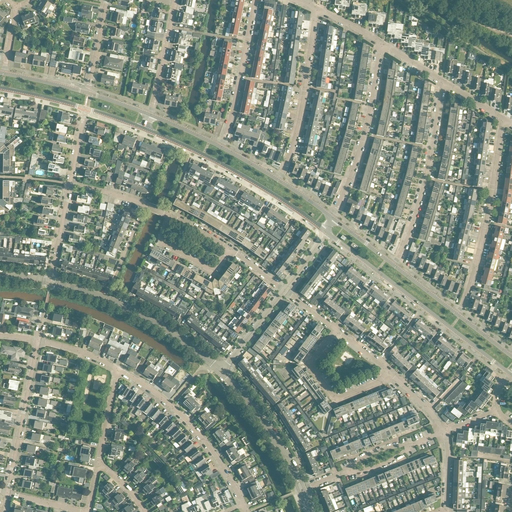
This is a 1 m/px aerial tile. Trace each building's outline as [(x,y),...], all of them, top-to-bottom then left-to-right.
[(41,3),(40,4),(49,9),(52,11),(53,8),(52,8),(55,3),(50,0),(49,0),(48,2),(46,1),(44,0),(42,0),(41,3)] [(188,7),(187,10),(194,12),(194,8),(191,8),(192,2),(182,0),(181,6),(188,7)] [(264,0),(264,5),(265,6),(264,9),(273,11),(275,11),(277,1),(272,0),(264,0)] [(342,0),(341,10),(345,10),(345,7),(349,7),(350,0),(342,0)] [(353,3),(352,14),(355,15),(355,18),(358,19),(360,4),(353,3)] [(52,11),(49,9),(40,4),(39,6),(37,9),(42,12),(40,15),(46,18),(49,14),(50,15),(52,11)] [(360,4),(358,19),(362,19),(362,16),(366,17),(367,8),(367,6),(366,5),(360,4)] [(92,7),(84,5),(81,17),(92,19),(93,13),(91,12),(92,7)] [(153,8),(152,12),(155,13),(154,18),(157,19),(158,19),(164,20),(165,14),(162,14),(163,10),(159,10),(153,8)] [(115,14),(113,22),(117,23),(118,24),(118,23),(122,24),(124,17),(127,17),(128,18),(131,18),(133,16),(134,14),(134,12),(129,11),(127,11),(127,12),(119,10),(118,13),(116,13),(116,14),(115,14)] [(194,12),(187,10),(187,14),(180,12),(178,18),(189,20),(190,14),(193,15),(194,12)] [(291,18),(290,18),(303,20),(303,15),(301,14),(302,13),(295,12),(292,11),(291,18)] [(377,12),(368,11),(368,16),(369,16),(368,24),(372,24),(372,27),(375,28),(377,12)] [(383,26),(384,18),(386,18),(386,13),(377,12),(375,28),(379,28),(379,25),(383,26)] [(29,15),(27,15),(30,24),(34,23),(34,26),(40,24),(37,17),(35,18),(33,13),(29,14),(29,15)] [(27,25),(30,24),(27,15),(25,16),(25,15),(21,17),(23,22),(21,23),(22,27),(23,30),(28,28),(27,25)] [(150,17),(149,21),(150,21),(149,26),(152,27),(162,29),(164,23),(158,22),(156,22),(157,19),(154,18),(151,17),(150,17)] [(188,25),(189,20),(178,18),(177,23),(184,25),(184,28),(193,30),(194,27),(193,26),(191,26),(188,25)] [(231,18),(230,23),(231,24),(244,26),(244,24),(240,23),(241,20),(232,18),(231,18)] [(89,29),(89,25),(76,22),(75,27),(76,27),(75,31),(80,32),(80,34),(82,34),(82,33),(89,34),(90,29),(89,29)] [(331,27),(332,26),(327,23),(327,29),(325,28),(324,34),(335,35),(335,30),(333,29),(334,28),(331,27)] [(391,38),(394,39),(396,25),(396,24),(388,23),(388,26),(389,27),(387,34),(391,35),(391,38)] [(396,25),(394,39),(398,39),(397,42),(401,43),(402,34),(403,31),(404,25),(400,24),(400,25),(396,25)] [(121,30),(127,32),(128,28),(120,27),(120,30),(116,29),(112,28),(111,31),(112,31),(111,36),(116,37),(119,38),(121,30)] [(148,32),(147,35),(153,36),(154,33),(161,34),(162,29),(152,27),(151,32),(148,32)] [(236,39),(237,36),(242,37),(242,35),(238,34),(239,31),(230,29),(229,34),(230,34),(229,37),(236,39)] [(175,33),(174,38),(184,40),(185,37),(188,35),(192,36),(192,33),(183,31),(183,34),(181,34),(175,33)] [(402,34),(401,43),(405,43),(404,47),(408,47),(409,35),(402,34)] [(145,44),(149,45),(159,47),(160,41),(153,40),(153,36),(147,35),(147,38),(146,38),(145,40),(145,42),(145,44)] [(409,35),(408,47),(411,48),(411,51),(414,51),(416,43),(416,39),(417,36),(416,36),(414,35),(412,36),(409,35)] [(73,45),(84,47),(85,40),(74,37),(73,45)] [(174,38),(173,44),(179,45),(180,45),(180,49),(187,50),(187,47),(186,46),(187,41),(184,40),(174,38)] [(236,47),(237,45),(237,42),(225,39),(224,39),(223,48),(231,49),(232,46),(236,47)] [(109,43),(108,50),(121,53),(124,43),(116,41),(115,44),(112,44),(109,43)] [(423,44),(421,56),(425,56),(424,60),(428,60),(429,47),(430,47),(431,44),(423,42),(423,44)] [(416,43),(414,51),(418,52),(417,55),(421,56),(423,44),(416,43)] [(369,53),(370,47),(367,47),(367,45),(365,44),(364,44),(363,44),(363,45),(363,46),(360,46),(360,51),(369,53)] [(144,53),(150,54),(151,51),(158,52),(159,47),(149,45),(148,50),(144,49),(144,53)] [(429,47),(428,60),(431,61),(431,64),(434,64),(437,48),(430,47),(429,47)] [(82,54),(82,50),(72,48),(72,52),(70,52),(69,59),(83,62),(85,54),(82,54)] [(437,48),(434,64),(438,65),(438,61),(442,62),(443,54),(444,54),(445,49),(437,48)] [(172,51),(171,56),(181,58),(184,59),(185,53),(186,54),(187,50),(180,49),(179,52),(172,51)] [(28,55),(22,54),(21,63),(27,64),(28,58),(31,59),(32,52),(29,52),(28,55)] [(35,53),(32,52),(31,59),(34,59),(33,65),(39,66),(41,57),(35,56),(35,53)] [(146,57),(145,62),(155,64),(156,59),(149,57),(150,54),(144,53),(143,56),(146,57)] [(46,58),(41,57),(39,66),(45,68),(46,61),(49,62),(50,56),(47,55),(46,58)] [(106,60),(104,66),(118,69),(119,64),(122,64),(123,61),(124,61),(125,57),(118,55),(118,60),(109,58),(106,57),(106,60)] [(181,58),(171,56),(170,62),(177,63),(176,66),(182,68),(183,64),(180,63),(181,58)] [(452,60),(451,62),(447,62),(446,73),(448,74),(448,73),(452,74),(455,75),(457,67),(458,61),(452,60)] [(389,64),(389,69),(398,71),(399,66),(398,65),(397,65),(397,64),(396,63),(393,61),(393,65),(389,64)] [(140,67),(139,70),(146,72),(147,68),(154,70),(155,64),(145,62),(144,68),(140,67)] [(63,64),(61,73),(70,75),(71,73),(73,74),(81,75),(82,67),(74,66),(72,66),(72,65),(63,64)] [(461,80),(464,80),(466,73),(466,70),(467,66),(461,65),(460,68),(457,67),(455,75),(455,78),(455,79),(457,79),(461,79),(461,80)] [(168,68),(167,74),(177,76),(178,70),(182,71),(182,68),(176,66),(175,70),(168,68)] [(470,85),(473,86),(475,78),(476,72),(466,70),(466,73),(464,80),(464,84),(466,85),(466,84),(470,85)] [(106,84),(107,86),(110,85),(114,85),(115,78),(119,78),(119,74),(112,73),(112,74),(110,73),(108,74),(108,76),(104,75),(102,83),(106,84)] [(177,76),(167,74),(166,79),(173,81),(173,84),(179,85),(179,82),(176,81),(177,76)] [(484,84),(484,81),(484,80),(475,78),(473,86),(473,89),(473,90),(475,90),(479,90),(479,91),(482,91),(484,84)] [(211,84),(212,84),(228,87),(229,85),(225,85),(225,81),(217,80),(213,79),(211,84)] [(132,93),(138,94),(140,85),(134,84),(134,80),(131,80),(130,86),(133,87),(132,93)] [(258,83),(255,83),(245,81),(245,83),(246,83),(245,86),(254,88),(257,89),(258,83)] [(482,91),(482,95),(483,95),(482,96),(484,96),(484,95),(488,96),(491,97),(493,89),(494,82),(493,82),(488,82),(484,81),(484,84),(482,91)] [(425,82),(425,83),(424,84),(422,84),(421,89),(431,90),(431,85),(428,85),(428,83),(426,82),(425,82)] [(145,86),(140,85),(138,94),(143,95),(145,89),(148,90),(149,83),(146,83),(145,86)] [(211,89),(210,95),(226,98),(227,96),(222,95),(223,92),(211,89)] [(502,91),(493,89),(491,97),(491,100),(492,101),(491,101),(493,101),(497,101),(497,102),(501,103),(502,91)] [(165,105),(171,106),(173,97),(167,96),(167,93),(164,92),(163,98),(166,99),(165,105)] [(173,97),(171,106),(177,108),(178,101),(181,102),(182,96),(179,95),(178,98),(173,97)] [(281,102),(292,105),(292,104),(292,103),(290,102),(291,99),(282,97),(280,96),(279,102),(281,102)] [(451,102),(450,108),(460,109),(461,104),(458,103),(459,102),(458,102),(455,100),(455,103),(451,102)] [(254,105),(251,104),(241,102),(241,104),(242,104),(241,108),(253,110),(254,110),(255,105),(254,105)] [(10,104),(7,104),(4,117),(11,118),(13,108),(9,108),(10,104)] [(19,110),(15,109),(13,118),(15,119),(16,121),(19,121),(20,120),(21,120),(23,107),(20,106),(19,110)] [(321,108),(310,106),(310,108),(312,108),(311,112),(320,114),(322,114),(323,109),(321,108)] [(26,107),(23,107),(21,120),(28,121),(30,112),(26,111),(26,107)] [(241,111),(239,111),(239,113),(240,113),(249,115),(248,115),(252,116),(253,110),(241,108),(241,111)] [(383,108),(382,109),(381,114),(391,116),(392,111),(392,110),(383,108)] [(33,112),(30,112),(28,121),(35,122),(37,110),(37,109),(34,109),(33,112)] [(204,123),(210,124),(212,115),(206,113),(206,110),(203,110),(202,116),(205,116),(204,123)] [(68,117),(68,114),(69,114),(62,112),(62,115),(61,115),(60,122),(71,124),(72,119),(68,118),(68,117)] [(212,115),(210,124),(216,125),(217,119),(220,119),(221,113),(218,113),(217,116),(212,115)] [(479,127),(482,128),(492,129),(492,126),(491,126),(491,123),(488,123),(489,121),(487,121),(487,120),(487,121),(486,121),(486,120),(483,120),(482,120),(481,120),(480,121),(480,122),(479,127)] [(355,126),(345,124),(344,129),(344,130),(353,132),(353,131),(355,126)] [(63,126),(57,125),(55,132),(66,134),(67,128),(63,127),(63,126)] [(238,141),(241,142),(246,126),(242,125),(241,129),(238,128),(238,126),(235,125),(233,132),(236,133),(235,136),(238,136),(239,137),(238,141)] [(250,140),(250,139),(253,132),(249,131),(250,127),(246,126),(241,142),(244,143),(246,139),(247,139),(250,140)] [(94,132),(98,133),(98,134),(104,136),(106,129),(95,127),(94,132)] [(256,134),(253,132),(250,139),(250,140),(253,141),(254,142),(253,146),(256,147),(257,146),(260,135),(261,133),(262,131),(258,130),(257,130),(256,134)] [(344,130),(344,131),(342,136),(351,138),(353,133),(353,132),(344,130)] [(0,148),(1,148),(2,147),(4,149),(10,144),(8,142),(7,140),(5,140),(6,134),(0,133),(0,148)] [(57,136),(53,135),(52,141),(67,144),(68,139),(64,138),(64,137),(57,135),(57,136)] [(260,135),(257,146),(260,147),(263,148),(262,149),(260,153),(266,155),(267,153),(267,152),(270,145),(271,143),(262,140),(264,136),(262,135),(260,135)] [(126,150),(128,146),(131,138),(126,136),(124,138),(120,137),(119,143),(118,149),(121,151),(123,150),(124,149),(126,150)] [(90,137),(89,143),(93,143),(93,145),(92,145),(99,146),(101,139),(90,137)] [(131,138),(128,146),(133,148),(132,150),(135,152),(137,146),(138,144),(135,143),(136,140),(131,138)] [(3,156),(14,157),(14,149),(21,143),(18,139),(11,145),(10,144),(4,149),(6,151),(5,153),(3,154),(3,156)] [(141,147),(139,146),(136,152),(139,153),(140,151),(145,153),(149,145),(143,143),(141,147)] [(151,146),(149,145),(145,153),(151,155),(155,144),(152,143),(151,146)] [(155,160),(156,158),(159,149),(157,148),(158,145),(155,144),(151,155),(149,158),(155,160)] [(59,146),(52,145),(51,151),(62,154),(63,148),(59,147),(59,146)] [(268,159),(273,161),(277,151),(272,149),(273,146),(270,145),(267,152),(270,153),(268,159)] [(277,151),(273,161),(279,163),(281,155),(284,156),(285,153),(283,152),(283,150),(278,148),(277,151)] [(91,149),(90,154),(94,155),(94,156),(93,156),(93,157),(100,158),(100,156),(104,157),(105,152),(101,151),(91,149)] [(155,160),(154,162),(158,163),(160,163),(160,162),(163,163),(165,157),(163,156),(165,152),(159,149),(156,158),(155,160)] [(442,158),(452,160),(453,153),(444,152),(442,158)] [(32,154),(28,175),(31,175),(32,171),(34,158),(37,159),(38,155),(32,154)] [(53,157),(49,156),(48,161),(63,164),(64,159),(60,158),(60,157),(60,156),(53,155),(53,157)] [(86,159),(84,165),(89,165),(88,167),(95,168),(96,161),(86,159)] [(291,173),(297,175),(301,165),(301,163),(293,159),(291,166),(293,167),(291,173)] [(118,160),(115,171),(119,172),(118,175),(119,175),(118,178),(116,183),(121,185),(124,177),(125,173),(120,171),(123,162),(118,160)] [(55,166),(49,164),(47,171),(58,174),(59,168),(55,167),(55,166)] [(367,164),(366,170),(375,172),(377,173),(379,168),(376,167),(367,164)] [(193,177),(194,175),(198,167),(193,165),(191,169),(188,168),(188,169),(185,173),(193,177)] [(299,178),(304,180),(308,170),(307,171),(305,170),(305,169),(305,168),(305,167),(304,166),(301,165),(297,175),(298,172),(301,173),(299,178)] [(194,175),(199,178),(205,167),(204,167),(203,166),(201,169),(198,167),(194,175)] [(209,172),(206,171),(207,169),(206,168),(205,167),(199,178),(198,180),(203,182),(204,180),(209,172)] [(406,167),(404,173),(414,175),(414,174),(415,169),(406,167)] [(308,170),(304,180),(306,177),(308,178),(306,184),(312,186),(316,175),(315,175),(315,176),(310,174),(311,171),(308,170)] [(95,180),(97,173),(86,171),(85,176),(89,177),(89,178),(89,179),(95,180)] [(208,185),(211,186),(214,181),(211,180),(214,175),(209,172),(204,180),(209,183),(208,185)] [(404,174),(403,179),(412,181),(413,176),(414,175),(404,173),(404,174)] [(126,187),(131,189),(136,177),(130,175),(129,178),(126,187)] [(314,189),(319,191),(323,180),(322,181),(317,180),(319,176),(316,175),(312,186),(313,182),(316,183),(314,189)] [(136,177),(131,189),(137,190),(139,182),(141,178),(136,177)] [(217,182),(214,181),(211,186),(214,188),(215,186),(220,189),(224,181),(219,178),(217,182)] [(144,184),(142,192),(147,194),(148,191),(151,192),(153,186),(150,185),(151,183),(147,182),(148,180),(146,179),(144,184)] [(218,191),(223,194),(231,181),(230,180),(228,180),(227,182),(224,181),(220,189),(218,191)] [(323,180),(319,191),(321,187),(323,188),(321,194),(327,196),(330,187),(325,185),(326,181),(323,180)] [(223,194),(228,197),(234,186),(232,185),(233,182),(232,182),(232,181),(231,181),(223,194)] [(330,187),(327,196),(332,198),(333,194),(335,194),(335,195),(336,193),(337,193),(341,183),(337,182),(335,188),(330,187)] [(40,185),(38,193),(52,196),(52,194),(56,195),(57,190),(55,189),(55,186),(47,185),(44,185),(43,185),(40,185)] [(234,186),(228,197),(233,200),(234,199),(236,201),(239,195),(237,193),(239,189),(234,186)] [(243,206),(245,203),(249,195),(244,192),(242,197),(239,195),(236,201),(239,202),(238,204),(243,206)] [(87,193),(86,196),(82,195),(82,196),(82,197),(78,196),(77,202),(90,204),(92,194),(87,193)] [(245,203),(250,206),(254,198),(249,195),(245,203)] [(38,203),(47,205),(47,204),(51,205),(52,199),(37,196),(36,201),(39,202),(38,203)] [(174,205),(179,208),(183,200),(178,197),(174,205)] [(14,198),(2,198),(2,200),(6,203),(4,205),(9,210),(12,207),(13,203),(22,203),(23,199),(22,198),(20,198),(14,198)] [(250,206),(254,209),(259,201),(254,198),(250,206)] [(348,199),(346,206),(350,208),(348,214),(353,216),(354,212),(357,205),(358,203),(348,199)] [(188,202),(183,200),(179,208),(183,211),(188,202)] [(254,209),(253,212),(258,215),(258,214),(261,216),(264,210),(262,209),(264,204),(259,201),(254,209)] [(183,211),(188,213),(192,205),(188,202),(183,211)] [(9,210),(4,205),(2,208),(0,206),(0,214),(6,214),(9,210)] [(197,207),(192,205),(188,213),(193,216),(197,207)] [(357,205),(354,212),(357,214),(357,215),(355,219),(360,221),(361,221),(361,219),(362,218),(364,211),(365,209),(360,207),(357,205)] [(83,208),(79,207),(78,212),(88,214),(90,207),(83,206),(83,208)] [(200,209),(197,207),(193,216),(198,218),(202,210),(203,208),(202,207),(201,207),(200,209)] [(48,216),(48,215),(48,214),(52,215),(53,210),(43,208),(42,211),(39,211),(39,214),(48,216)] [(124,208),(121,216),(130,220),(132,215),(130,213),(131,211),(124,208)] [(266,211),(262,216),(267,220),(269,217),(271,219),(275,212),(271,209),(268,213),(266,211)] [(207,213),(202,210),(198,218),(202,220),(207,213)] [(473,217),(474,212),(465,210),(464,215),(464,216),(464,217),(472,219),(473,217)] [(364,211),(362,218),(365,219),(364,220),(362,225),(368,227),(369,225),(369,224),(371,218),(366,216),(367,212),(364,211)] [(207,223),(212,226),(216,218),(218,215),(214,212),(212,215),(207,223)] [(274,224),(275,222),(280,215),(275,212),(271,219),(269,221),(274,224)] [(202,220),(207,223),(212,215),(207,213),(202,220)] [(86,224),(88,217),(84,216),(84,217),(78,215),(78,216),(78,217),(74,216),(73,222),(84,224),(86,224)] [(117,220),(128,225),(130,220),(121,216),(119,215),(117,220)] [(275,222),(274,224),(278,227),(284,218),(280,215),(275,222)] [(48,219),(38,217),(37,222),(34,221),(33,225),(40,226),(41,225),(43,225),(43,224),(47,224),(48,219)] [(371,218),(369,224),(372,225),(371,226),(370,231),(375,233),(376,231),(376,229),(379,223),(378,223),(376,222),(376,219),(372,217),(371,217),(371,218)] [(464,218),(462,223),(471,226),(471,224),(473,224),(474,221),(472,220),(472,219),(464,217),(464,218)] [(221,221),(216,218),(212,226),(216,229),(221,221)] [(289,222),(284,218),(280,225),(278,227),(285,232),(289,227),(286,225),(289,222)] [(114,225),(118,226),(126,230),(128,225),(117,220),(114,225)] [(226,224),(221,221),(216,229),(221,232),(226,224)] [(379,223),(376,229),(379,231),(379,232),(377,236),(382,238),(383,238),(383,236),(384,235),(386,229),(383,228),(385,225),(379,222),(378,223),(379,223)] [(223,233),(228,236),(232,228),(228,225),(223,233)] [(84,234),(86,227),(79,226),(79,228),(75,227),(74,232),(84,234)] [(126,230),(118,226),(116,231),(124,235),(126,230)] [(38,234),(44,236),(44,235),(44,234),(48,235),(49,230),(39,228),(38,234)] [(237,231),(232,228),(228,236),(232,239),(237,231)] [(301,233),(308,237),(311,233),(305,228),(301,233)] [(386,229),(384,235),(387,236),(386,237),(384,242),(390,244),(393,235),(394,231),(389,229),(386,228),(386,229)] [(116,231),(114,236),(122,240),(124,235),(116,231)] [(237,231),(232,239),(237,241),(242,234),(237,231)] [(243,231),(242,234),(237,241),(241,244),(246,237),(248,234),(243,231)] [(393,235),(390,244),(395,246),(399,235),(398,233),(395,232),(394,235),(393,235)] [(301,233),(298,237),(306,243),(304,242),(308,237),(301,233)] [(74,235),(74,236),(74,237),(70,236),(69,241),(79,244),(81,237),(74,235)] [(122,240),(114,236),(111,235),(109,240),(120,245),(122,240)] [(241,244),(246,247),(251,240),(246,237),(241,244)] [(303,247),(306,243),(298,237),(300,238),(296,242),(303,247)] [(106,245),(110,246),(118,250),(120,245),(109,240),(106,245)] [(246,247),(250,251),(255,243),(251,240),(246,247)] [(291,245),(293,247),(299,251),(303,247),(296,242),(294,240),(291,245)] [(408,254),(407,257),(409,258),(409,257),(412,258),(412,259),(410,262),(416,264),(417,261),(419,255),(414,253),(413,253),(414,252),(415,247),(414,247),(416,243),(413,242),(409,251),(408,254)] [(260,246),(255,243),(250,251),(255,254),(260,246)] [(453,249),(464,252),(466,247),(457,244),(454,244),(453,249)] [(116,255),(118,250),(110,246),(106,255),(107,255),(109,256),(115,258),(116,255)] [(264,249),(260,246),(255,254),(259,257),(264,249)] [(293,247),(290,251),(296,256),(299,251),(293,247)] [(264,249),(259,257),(263,260),(269,253),(264,249)] [(342,260),(338,257),(340,255),(332,249),(329,253),(337,259),(340,262),(342,260)] [(451,254),(454,255),(463,257),(464,252),(453,249),(451,254)] [(150,256),(153,258),(152,260),(150,258),(148,262),(155,266),(161,255),(156,252),(153,251),(150,256)] [(293,260),(296,256),(290,251),(286,255),(293,260)] [(329,253),(325,258),(333,264),(337,259),(329,253)] [(419,255),(417,261),(420,262),(418,268),(423,270),(424,268),(424,267),(424,266),(427,260),(427,259),(427,257),(422,256),(423,255),(419,254),(419,255)] [(166,257),(161,255),(155,266),(160,268),(161,266),(166,257)] [(286,255),(283,259),(289,264),(293,260),(286,255)] [(45,265),(45,262),(48,263),(49,257),(46,257),(40,256),(39,265),(39,267),(41,267),(42,265),(45,265)] [(171,260),(166,257),(161,266),(166,268),(171,260)] [(488,260),(487,263),(499,266),(500,261),(497,260),(487,257),(486,260),(488,260)] [(71,262),(69,262),(67,270),(72,272),(74,263),(76,259),(72,258),(71,262)] [(286,268),(289,264),(283,259),(281,258),(277,262),(278,262),(286,268)] [(330,268),(333,264),(325,258),(322,262),(330,268)] [(60,260),(59,265),(62,266),(61,269),(64,270),(64,272),(66,272),(67,270),(69,262),(64,260),(64,261),(60,260)] [(166,268),(171,271),(176,261),(174,260),(173,261),(171,260),(166,268)] [(427,260),(424,266),(424,267),(427,268),(427,269),(425,273),(430,275),(431,273),(432,272),(431,272),(434,265),(435,264),(430,262),(430,261),(427,260)] [(181,264),(176,261),(171,271),(170,273),(175,276),(176,273),(181,264)] [(278,262),(274,266),(283,273),(286,268),(278,262)] [(322,262),(319,266),(327,272),(329,274),(332,270),(330,268),(322,262)] [(233,263),(230,268),(237,273),(241,269),(236,265),(233,263)] [(485,266),(484,268),(497,271),(499,266),(487,263),(486,266),(485,266)] [(186,267),(181,264),(176,273),(181,275),(182,276),(187,267),(186,267)] [(434,265),(431,272),(432,272),(434,273),(434,274),(432,279),(438,281),(438,279),(439,278),(441,272),(436,270),(437,267),(437,266),(434,265)] [(271,271),(276,275),(279,277),(283,273),(274,266),(271,271)] [(329,274),(327,272),(319,266),(315,271),(323,277),(326,278),(329,274)] [(192,270),(187,267),(182,276),(183,276),(188,279),(192,270)] [(346,269),(340,277),(341,278),(341,279),(341,281),(342,281),(344,281),(347,277),(349,278),(355,271),(356,270),(351,267),(348,271),(346,269)] [(230,268),(226,272),(234,278),(237,273),(230,268)] [(103,281),(102,283),(105,284),(105,282),(108,283),(109,280),(112,281),(114,275),(115,272),(106,269),(105,273),(103,281)] [(192,283),(197,273),(192,270),(188,279),(192,281),(192,283)] [(315,271),(312,275),(320,281),(323,277),(315,271)] [(355,271),(349,278),(354,282),(359,274),(355,271)] [(441,272),(439,278),(442,279),(441,280),(440,285),(445,287),(446,285),(446,284),(446,283),(448,277),(443,275),(445,272),(444,272),(441,271),(441,272)] [(231,282),(234,278),(226,272),(223,276),(231,282)] [(200,275),(197,273),(192,283),(190,286),(195,288),(201,277),(199,276),(200,275)] [(359,274),(354,282),(358,285),(364,277),(359,274)] [(312,275),(309,279),(317,285),(320,281),(312,275)] [(227,286),(231,282),(223,276),(220,280),(228,287),(227,286)] [(448,277),(446,283),(446,284),(449,285),(449,286),(447,290),(452,292),(456,283),(457,280),(449,276),(448,277)] [(200,291),(201,288),(206,280),(201,277),(195,288),(200,291)] [(358,285),(356,288),(361,289),(359,293),(361,295),(368,286),(369,285),(367,283),(369,280),(364,277),(358,285)] [(140,280),(137,278),(135,282),(136,283),(133,288),(132,291),(131,292),(136,294),(139,296),(138,298),(140,299),(141,297),(145,289),(141,287),(141,286),(141,283),(141,282),(140,281),(140,280)] [(490,286),(491,281),(481,278),(481,281),(482,281),(481,284),(485,285),(484,289),(498,292),(499,290),(491,288),(491,287),(490,286)] [(313,289),(317,285),(309,279),(306,283),(313,289)] [(201,288),(206,290),(206,291),(211,282),(206,280),(201,288)] [(221,296),(228,287),(220,280),(219,282),(219,285),(219,287),(216,287),(218,294),(219,299),(221,299),(221,298),(222,298),(222,297),(221,296)] [(271,291),(269,289),(271,287),(263,281),(259,288),(268,295),(271,291)] [(206,290),(205,291),(206,291),(213,295),(218,295),(218,294),(216,287),(213,288),(213,286),(212,283),(211,282),(206,291),(206,290)] [(306,283),(302,288),(310,294),(313,289),(306,283)] [(456,283),(452,292),(458,294),(460,288),(463,289),(464,286),(461,285),(456,283)] [(368,286),(361,295),(363,296),(368,293),(371,295),(377,288),(378,287),(373,284),(371,286),(369,285),(368,286)] [(147,286),(145,289),(141,297),(146,300),(152,289),(147,286)] [(259,288),(256,292),(265,299),(268,295),(259,288)] [(307,298),(310,294),(302,288),(299,292),(307,298)] [(371,295),(375,299),(381,291),(377,288),(371,295)] [(157,291),(152,289),(146,300),(150,302),(155,295),(157,291)] [(375,299),(380,302),(386,294),(381,291),(375,299)] [(252,296),(255,298),(261,304),(265,299),(256,292),(255,292),(252,296)] [(386,294),(380,302),(383,305),(382,307),(385,309),(389,303),(391,302),(388,300),(391,297),(386,294)] [(155,295),(150,302),(155,305),(160,297),(155,295)] [(161,295),(160,297),(155,305),(160,308),(166,297),(161,295)] [(321,306),(325,310),(332,301),(329,299),(329,297),(326,295),(322,300),(324,302),(321,306)] [(473,305),(471,309),(477,311),(478,308),(480,301),(481,298),(471,295),(468,303),(473,305)] [(166,297),(160,308),(165,310),(169,303),(170,300),(166,297)] [(251,302),(258,308),(261,304),(255,298),(251,302)] [(170,300),(169,303),(165,310),(169,313),(174,305),(175,303),(170,300)] [(326,309),(330,312),(336,305),(332,301),(325,310),(326,309)] [(389,303),(385,309),(388,311),(389,310),(393,312),(399,305),(400,304),(399,304),(395,301),(393,303),(391,302),(389,303)] [(485,314),(487,307),(488,304),(483,302),(480,301),(478,308),(481,309),(479,315),(484,317),(485,314)] [(251,302),(248,307),(255,312),(258,308),(251,302)] [(287,307),(287,308),(292,312),(294,313),(298,309),(297,308),(291,303),(287,307)] [(244,304),(240,308),(243,310),(251,316),(255,312),(248,307),(244,304)] [(487,307),(485,314),(488,315),(486,320),(491,322),(492,319),(495,312),(496,310),(498,304),(495,304),(494,308),(491,307),(491,308),(487,307)] [(174,305),(169,313),(174,316),(178,308),(174,305)] [(180,305),(178,308),(174,316),(173,317),(175,319),(176,317),(179,318),(180,316),(183,317),(188,310),(185,308),(180,305)] [(284,308),(282,310),(289,316),(292,312),(287,308),(287,307),(284,305),(282,307),(284,308)] [(334,316),(340,308),(336,305),(330,312),(334,315),(334,316)] [(399,305),(393,312),(397,316),(403,308),(399,305)] [(16,307),(15,307),(15,308),(14,313),(8,312),(1,310),(0,313),(17,317),(17,314),(32,317),(33,310),(24,308),(24,307),(22,307),(18,307),(17,307),(16,307)] [(342,315),(344,317),(348,311),(345,309),(344,311),(340,308),(334,316),(338,320),(342,315)] [(397,316),(402,319),(407,311),(403,308),(397,316)] [(240,314),(241,315),(248,321),(251,316),(243,310),(240,314)] [(282,310),(279,314),(286,320),(289,316),(282,310)] [(346,319),(343,323),(347,326),(347,327),(348,326),(353,318),(350,316),(352,312),(349,310),(348,311),(344,317),(346,319)] [(407,311),(402,319),(405,322),(404,324),(407,326),(411,320),(413,319),(410,317),(412,314),(408,310),(407,311)] [(500,325),(502,318),(503,315),(498,314),(499,311),(496,310),(495,312),(492,319),(495,320),(493,326),(499,328),(500,325)] [(189,311),(185,318),(187,320),(184,324),(186,326),(188,324),(190,326),(196,319),(197,317),(189,311)] [(54,316),(53,321),(62,323),(65,324),(71,325),(72,321),(66,319),(66,320),(63,319),(63,316),(57,314),(54,314),(54,316)] [(282,324),(286,320),(279,314),(275,319),(282,324)] [(238,320),(245,325),(248,321),(241,315),(238,320)] [(353,318),(348,326),(352,329),(358,322),(360,319),(355,316),(353,318)] [(232,321),(242,329),(245,325),(238,320),(235,317),(232,321)] [(29,329),(30,325),(30,324),(28,323),(29,321),(25,320),(16,318),(15,324),(16,324),(16,323),(18,324),(18,327),(24,329),(23,330),(28,331),(27,331),(28,329),(29,329)] [(500,325),(503,326),(501,332),(506,334),(507,331),(509,324),(504,323),(505,319),(502,318),(500,325)] [(200,322),(196,319),(190,326),(192,328),(191,329),(193,331),(200,322)] [(279,328),(282,324),(275,319),(272,323),(279,328)] [(411,326),(408,329),(411,332),(412,330),(416,333),(417,331),(423,323),(423,324),(424,323),(419,319),(416,324),(414,322),(411,326)] [(238,334),(242,329),(232,321),(228,326),(238,334)] [(198,333),(204,325),(200,322),(193,331),(195,333),(196,331),(198,333)] [(356,333),(362,325),(358,322),(352,329),(356,332),(356,333)] [(364,323),(362,325),(356,333),(360,336),(363,332),(366,334),(370,328),(373,325),(369,322),(367,325),(364,323)] [(276,333),(279,328),(272,323),(269,327),(276,333)] [(316,323),(313,328),(315,329),(320,333),(323,329),(317,323),(316,323)] [(423,323),(417,331),(422,334),(427,327),(423,324),(423,323)] [(208,328),(204,325),(198,333),(201,334),(199,336),(201,338),(208,328)] [(272,337),(276,333),(269,327),(265,332),(272,337)] [(427,327),(422,334),(426,338),(432,329),(432,330),(427,327)] [(72,336),(73,331),(66,330),(66,332),(62,332),(63,329),(54,328),(53,335),(55,335),(62,337),(62,333),(66,334),(72,336)] [(213,332),(208,328),(201,338),(203,339),(205,338),(207,339),(213,332)] [(365,340),(369,343),(375,335),(372,333),(373,331),(370,328),(366,334),(368,336),(365,340)] [(315,329),(312,333),(319,339),(321,336),(322,337),(324,335),(320,333),(315,329)] [(432,329),(426,338),(429,340),(429,342),(427,344),(430,346),(431,344),(436,339),(433,337),(437,333),(432,329)] [(94,348),(98,340),(93,338),(95,334),(91,332),(91,333),(88,338),(91,340),(89,346),(94,348)] [(217,335),(213,332),(207,339),(209,341),(208,343),(210,344),(217,335)] [(272,337),(265,332),(262,336),(269,341),(272,337)] [(312,333),(308,337),(315,343),(319,339),(312,333)] [(98,340),(94,348),(100,351),(102,346),(102,345),(105,346),(108,340),(104,338),(105,336),(100,334),(99,336),(98,340)] [(221,338),(217,335),(210,344),(212,346),(213,344),(215,346),(221,338)] [(370,343),(374,346),(380,338),(375,335),(369,343),(370,343)] [(262,336),(259,340),(266,345),(269,341),(262,336)] [(381,336),(380,338),(374,346),(378,349),(384,342),(386,340),(381,336)] [(436,339),(431,344),(434,346),(436,345),(439,348),(445,340),(446,340),(441,336),(438,341),(436,339)] [(308,337),(305,342),(312,347),(315,343),(308,337)] [(226,342),(221,338),(215,346),(218,348),(216,349),(218,351),(226,342)] [(259,340),(256,344),(263,350),(265,352),(269,347),(266,345),(259,340)] [(445,340),(439,348),(443,351),(449,344),(445,340)] [(107,347),(110,348),(108,352),(107,354),(113,357),(115,352),(119,344),(114,342),(114,343),(110,341),(107,347)] [(227,349),(229,351),(232,347),(226,342),(218,351),(220,352),(221,352),(222,351),(223,352),(224,353),(225,352),(227,349)] [(312,347),(305,342),(302,346),(309,351),(312,347)] [(384,342),(378,349),(377,350),(381,352),(382,353),(383,352),(385,349),(388,351),(392,345),(389,343),(387,344),(384,342)] [(121,353),(124,355),(125,352),(127,349),(123,347),(123,346),(119,344),(115,352),(113,357),(118,359),(120,355),(121,353)] [(256,344),(252,348),(257,352),(260,354),(261,352),(263,350),(256,344)] [(443,352),(442,354),(446,357),(446,356),(448,355),(454,347),(453,347),(449,344),(443,351),(443,352)] [(20,349),(14,347),(13,348),(2,346),(1,352),(12,355),(11,360),(18,361),(19,357),(23,358),(25,352),(25,351),(20,350),(20,349)] [(302,346),(299,350),(306,356),(308,352),(309,351),(302,346)] [(448,361),(443,368),(444,368),(446,370),(453,361),(457,356),(459,354),(457,352),(458,350),(454,346),(453,347),(454,347),(448,355),(451,357),(450,359),(450,361),(448,361)] [(393,355),(389,359),(393,363),(394,362),(400,355),(397,352),(398,350),(394,347),(390,352),(393,355)] [(258,354),(255,352),(250,348),(248,351),(249,352),(255,357),(256,356),(258,354)] [(128,358),(126,363),(131,366),(136,358),(138,354),(130,349),(130,350),(126,356),(129,357),(128,358)] [(306,356),(299,350),(297,352),(295,354),(302,360),(306,356)] [(46,356),(48,357),(47,362),(51,362),(50,365),(53,366),(53,363),(56,363),(57,361),(60,362),(59,364),(67,366),(68,361),(60,360),(57,359),(58,356),(52,355),(53,354),(47,352),(47,356),(46,356)] [(453,361),(456,363),(457,362),(461,365),(467,357),(463,353),(460,357),(457,356),(453,361)] [(302,360),(295,354),(292,359),(299,364),(302,360)] [(400,355),(394,362),(398,366),(404,359),(400,355)] [(238,368),(240,370),(248,363),(243,356),(240,360),(241,362),(238,365),(240,367),(238,368)] [(140,361),(136,358),(131,366),(136,369),(139,363),(142,365),(146,359),(142,357),(140,361)] [(466,372),(470,367),(471,366),(468,364),(472,360),(467,357),(461,365),(464,368),(464,369),(466,372)] [(404,359),(398,366),(401,369),(408,362),(404,359)] [(18,374),(19,373),(20,372),(21,372),(21,371),(21,370),(20,369),(19,369),(20,367),(12,366),(13,362),(7,361),(6,365),(5,365),(3,371),(18,374)] [(147,368),(143,374),(148,377),(153,369),(156,366),(151,364),(151,363),(148,361),(144,366),(147,368)] [(178,372),(181,368),(173,362),(170,365),(178,372)] [(401,369),(401,370),(405,374),(409,370),(411,372),(415,367),(413,364),(411,365),(408,362),(401,369)] [(248,363),(240,370),(241,372),(243,371),(245,373),(252,367),(248,363)] [(44,364),(43,371),(52,373),(52,370),(56,371),(62,372),(63,368),(53,366),(50,365),(44,364)] [(153,369),(148,377),(153,380),(157,375),(160,377),(163,371),(160,369),(161,368),(157,365),(156,366),(153,369)] [(245,376),(247,378),(255,371),(258,369),(255,365),(252,367),(245,373),(247,375),(245,376)] [(413,374),(409,378),(413,382),(414,381),(422,372),(426,367),(425,366),(424,365),(419,370),(418,369),(417,369),(415,367),(411,372),(413,374)] [(292,371),(295,376),(303,370),(299,366),(292,371)] [(486,372),(483,376),(491,382),(494,378),(491,375),(493,372),(487,367),(485,370),(486,372)] [(255,371),(247,378),(248,380),(250,379),(252,381),(259,375),(261,373),(258,369),(255,371)] [(295,376),(293,377),(296,382),(298,380),(300,379),(308,372),(307,370),(304,372),(303,370),(295,376)] [(308,372),(300,379),(303,383),(304,384),(311,379),(311,378),(308,375),(310,374),(308,372)] [(422,372),(414,381),(418,385),(424,378),(426,376),(425,376),(425,375),(423,373),(422,373),(422,372)] [(164,380),(160,386),(165,389),(171,382),(174,378),(170,375),(169,376),(166,373),(162,378),(164,380)] [(10,380),(11,376),(3,375),(2,379),(6,380),(6,382),(9,383),(8,389),(14,390),(17,391),(17,390),(19,382),(10,380)] [(60,379),(42,375),(40,383),(49,385),(50,382),(59,383),(60,379)] [(252,385),(254,387),(262,379),(259,375),(252,381),(254,383),(252,385)] [(483,376),(480,380),(485,384),(490,388),(493,384),(491,382),(483,376)] [(311,379),(304,384),(308,389),(315,384),(312,381),(314,380),(312,377),(311,378),(311,379)] [(424,378),(418,385),(421,388),(428,381),(424,378)] [(262,379),(254,387),(255,388),(257,387),(259,389),(266,383),(262,379)] [(428,381),(421,388),(425,392),(432,385),(428,381)] [(171,382),(165,389),(170,393),(174,388),(176,390),(180,385),(177,382),(175,385),(171,382)] [(315,384),(308,389),(312,394),(319,389),(318,389),(316,386),(318,385),(316,382),(315,384)] [(259,393),(261,395),(269,387),(266,383),(259,389),(261,392),(259,393)] [(120,390),(118,393),(120,394),(124,397),(122,400),(122,401),(125,404),(128,399),(133,392),(130,390),(131,389),(125,386),(125,387),(121,384),(118,389),(120,390)] [(481,388),(484,390),(489,394),(493,390),(490,388),(485,384),(481,388)] [(432,385),(425,392),(429,396),(436,389),(432,385)] [(40,392),(40,394),(42,395),(43,395),(43,398),(48,399),(49,393),(53,393),(52,394),(59,395),(60,391),(41,387),(40,392)] [(269,387),(261,395),(262,397),(264,395),(266,397),(273,392),(269,387)] [(384,389),(381,391),(384,399),(385,402),(390,400),(390,399),(389,397),(387,391),(385,387),(383,388),(384,389)] [(319,389),(312,394),(316,400),(323,394),(320,391),(322,390),(320,388),(318,389),(319,389)] [(387,391),(389,397),(390,399),(395,397),(392,389),(387,391)] [(429,396),(433,400),(437,396),(439,398),(443,393),(441,391),(439,392),(436,389),(429,396)] [(484,390),(480,394),(488,401),(492,396),(489,394),(484,390)] [(141,397),(138,395),(139,395),(133,391),(133,392),(128,399),(133,403),(130,407),(133,409),(135,406),(141,397)] [(187,408),(195,400),(197,398),(196,398),(195,397),(194,397),(193,397),(192,397),(189,394),(186,391),(182,396),(184,398),(187,400),(182,405),(185,407),(186,406),(188,408),(187,408)] [(381,391),(376,393),(379,401),(384,399),(381,391)] [(0,399),(3,400),(2,404),(14,406),(13,406),(15,399),(7,397),(8,393),(2,392),(0,399)] [(266,401),(268,403),(276,396),(273,392),(266,397),(268,400),(266,401)] [(376,393),(371,394),(375,403),(379,401),(376,393)] [(323,394),(316,400),(320,405),(328,399),(327,397),(325,398),(323,394)] [(371,394),(367,396),(370,405),(375,403),(371,394)] [(480,394),(477,399),(485,405),(488,401),(480,394)] [(148,403),(146,401),(146,400),(141,396),(141,397),(135,406),(139,409),(135,414),(138,417),(142,411),(142,412),(142,411),(149,403),(148,403)] [(276,396),(268,403),(269,405),(271,403),(273,406),(279,401),(280,400),(276,396)] [(58,402),(39,398),(38,406),(40,406),(45,407),(45,409),(52,410),(53,406),(57,406),(58,402)] [(362,398),(357,400),(361,408),(365,406),(362,398)] [(468,398),(465,403),(466,403),(468,405),(474,410),(473,410),(476,412),(476,411),(479,407),(474,403),(468,398)] [(320,405),(318,406),(322,410),(329,405),(327,402),(330,400),(328,399),(320,405)] [(474,403),(479,407),(482,409),(485,405),(477,399),(474,403)] [(199,412),(203,408),(195,400),(187,408),(188,408),(190,410),(188,411),(191,413),(195,409),(199,412)] [(357,400),(353,402),(356,410),(361,408),(357,400)] [(156,409),(153,407),(154,406),(149,402),(148,403),(149,403),(142,411),(147,415),(146,415),(149,417),(150,416),(156,409)] [(274,411),(275,413),(285,407),(282,402),(278,405),(274,407),(276,410),(274,411)] [(353,402),(348,404),(351,412),(356,410),(353,402)] [(462,408),(468,412),(470,414),(473,410),(474,410),(468,405),(466,403),(462,408)] [(332,409),(329,405),(322,410),(325,415),(332,409)] [(343,406),(339,408),(342,416),(347,414),(343,406)] [(448,410),(448,411),(456,417),(459,419),(462,414),(457,410),(454,408),(452,406),(448,410)] [(457,410),(462,414),(464,416),(468,412),(462,408),(460,406),(457,410)] [(285,407),(275,413),(277,415),(278,414),(280,417),(288,412),(285,407)] [(163,415),(161,413),(161,412),(156,408),(156,409),(150,416),(154,420),(151,423),(154,426),(157,422),(163,415)] [(339,408),(333,410),(337,418),(342,416),(339,408)] [(202,424),(210,416),(212,415),(211,414),(210,413),(209,413),(208,413),(204,409),(200,413),(202,416),(197,420),(200,422),(201,421),(202,423),(202,424)] [(446,409),(441,416),(446,423),(449,418),(453,421),(456,417),(448,411),(446,409)] [(2,410),(0,410),(0,418),(11,421),(12,412),(2,410)] [(36,415),(36,417),(38,417),(43,418),(42,420),(48,421),(49,417),(52,417),(55,418),(56,413),(38,410),(36,415)] [(280,420),(281,422),(291,416),(288,412),(280,417),(281,419),(280,420)] [(170,421),(168,419),(164,414),(163,415),(157,422),(161,426),(160,427),(163,429),(164,428),(170,421)] [(411,416),(412,418),(414,424),(415,424),(419,422),(416,414),(411,416)] [(212,415),(210,416),(202,424),(203,423),(204,425),(203,426),(206,429),(210,425),(212,427),(216,423),(213,419),(214,418),(214,417),(213,417),(213,416),(213,415),(212,415)] [(291,416),(281,422),(282,425),(284,423),(286,426),(294,421),(291,416)] [(412,418),(407,420),(410,429),(413,427),(414,429),(416,428),(415,424),(414,424),(412,418)] [(406,430),(410,429),(407,420),(402,422),(406,430)] [(34,426),(34,428),(36,429),(43,430),(43,427),(47,427),(47,428),(53,429),(54,425),(35,421),(34,426)] [(177,428),(175,426),(175,425),(171,421),(170,421),(164,428),(167,432),(164,435),(167,438),(170,435),(170,434),(177,428)] [(285,429),(287,432),(297,425),(294,421),(286,426),(287,428),(285,429)] [(0,433),(8,435),(8,434),(9,434),(9,431),(9,430),(9,428),(6,427),(4,426),(5,423),(0,422),(0,433)] [(402,422),(398,424),(401,432),(406,430),(402,422)] [(396,434),(401,432),(398,424),(393,426),(396,434)] [(297,425),(287,432),(288,434),(290,433),(291,435),(299,430),(297,425)] [(216,440),(225,433),(227,432),(226,431),(226,430),(225,430),(224,430),(223,429),(222,430),(219,426),(215,430),(216,432),(212,436),(214,438),(215,437),(216,439),(216,440)] [(393,426),(388,428),(392,436),(396,434),(393,426)] [(184,435),(181,433),(182,432),(178,427),(177,428),(170,434),(170,435),(174,438),(170,442),(173,445),(176,442),(184,435)] [(113,433),(112,438),(115,439),(115,440),(114,440),(120,441),(119,441),(119,440),(124,441),(125,436),(126,436),(127,431),(115,429),(116,429),(115,432),(116,432),(116,433),(113,433)] [(302,435),(299,430),(291,435),(293,438),(291,439),(292,441),(302,435)] [(384,430),(379,432),(382,440),(387,438),(384,430)] [(302,435),(292,441),(294,443),(295,442),(297,444),(309,437),(306,432),(302,435)] [(32,438),(31,441),(34,441),(40,442),(41,439),(44,440),(50,441),(51,437),(33,433),(32,438)] [(225,433),(216,440),(217,440),(218,442),(217,442),(219,445),(224,442),(226,444),(227,445),(231,442),(231,441),(228,438),(225,433)] [(457,438),(452,437),(453,445),(456,445),(456,442),(462,443),(463,434),(458,433),(457,438)] [(190,442),(188,440),(188,439),(184,434),(184,435),(176,442),(180,446),(177,449),(179,451),(183,448),(190,442)] [(374,434),(369,436),(373,444),(376,443),(377,444),(379,444),(374,434)] [(368,436),(363,438),(367,448),(369,448),(368,446),(371,444),(368,436)] [(309,437),(297,444),(299,447),(297,448),(298,450),(308,444),(312,441),(309,437)] [(363,438),(358,440),(361,449),(364,447),(365,449),(367,448),(363,438)] [(229,449),(224,453),(226,456),(227,455),(229,457),(228,457),(238,451),(236,448),(238,447),(238,445),(236,442),(235,442),(234,441),(231,442),(227,445),(228,447),(229,449)] [(147,445),(153,451),(156,448),(150,442),(147,445)] [(196,449),(194,447),(195,446),(190,442),(183,448),(187,453),(179,459),(181,462),(188,456),(192,453),(196,449)] [(112,444),(111,447),(112,448),(112,449),(110,449),(109,454),(108,459),(113,460),(113,459),(112,459),(113,456),(116,457),(116,456),(116,455),(120,456),(121,451),(123,451),(124,446),(112,444)] [(143,444),(138,448),(142,452),(147,448),(143,444)] [(308,444),(298,450),(299,452),(301,451),(303,454),(311,449),(308,444)] [(27,450),(26,452),(29,453),(35,454),(36,451),(39,451),(39,452),(45,453),(46,449),(28,445),(27,450)] [(82,447),(80,456),(81,456),(80,461),(89,463),(90,457),(91,455),(89,454),(91,449),(90,449),(91,446),(83,445),(83,447),(82,447)] [(344,446),(339,448),(343,456),(348,454),(344,446)] [(153,451),(159,457),(162,454),(156,448),(153,451)] [(339,448),(335,450),(338,458),(343,456),(339,448)] [(202,457),(200,454),(197,449),(196,449),(192,453),(188,456),(191,461),(188,463),(191,466),(193,463),(202,457)] [(238,451),(228,457),(229,457),(230,459),(229,460),(231,463),(236,460),(238,462),(241,460),(246,457),(244,454),(243,455),(240,450),(238,451)] [(303,459),(303,461),(314,457),(317,455),(315,450),(311,452),(310,452),(303,455),(305,458),(303,459)] [(338,458),(335,450),(330,452),(333,460),(338,458)] [(425,457),(422,458),(426,466),(430,464),(428,458),(427,454),(424,455),(425,457)] [(207,465),(206,462),(202,456),(202,457),(193,463),(197,468),(194,470),(194,471),(196,473),(199,471),(207,465)] [(428,458),(430,464),(431,466),(432,466),(437,464),(433,456),(428,458)] [(24,463),(24,466),(29,467),(29,466),(34,467),(35,463),(38,464),(44,466),(45,461),(27,457),(26,462),(24,462),(24,463)] [(121,466),(124,468),(124,467),(125,468),(124,470),(127,474),(130,472),(130,473),(134,469),(133,469),(132,469),(135,465),(132,462),(133,461),(129,457),(121,466)] [(314,457),(303,461),(304,463),(306,463),(308,465),(316,462),(314,457)] [(422,458),(418,460),(421,468),(426,466),(422,458)] [(460,461),(455,460),(454,466),(466,466),(467,458),(460,458),(460,461)] [(79,483),(85,484),(87,471),(79,469),(80,465),(82,465),(64,461),(69,462),(67,471),(71,471),(70,476),(80,478),(79,483)] [(249,470),(245,462),(243,463),(241,465),(240,465),(241,468),(236,471),(238,474),(239,473),(240,475),(240,476),(249,470)] [(307,469),(308,471),(318,467),(316,462),(308,465),(309,468),(307,469)] [(413,462),(408,463),(412,472),(416,470),(413,462)] [(408,463),(404,465),(407,474),(412,472),(408,463)] [(494,472),(508,474),(509,470),(510,470),(511,468),(509,468),(507,467),(507,464),(501,463),(500,466),(500,470),(495,469),(494,472)] [(209,476),(213,474),(211,470),(208,464),(207,465),(199,471),(202,475),(199,478),(201,481),(209,476)] [(144,480),(144,479),(143,480),(142,479),(146,476),(142,472),(143,471),(140,467),(131,476),(132,476),(134,478),(134,477),(135,478),(133,480),(137,484),(139,482),(140,483),(144,480)] [(318,467),(308,471),(309,473),(311,473),(312,476),(315,474),(316,477),(324,474),(322,470),(319,471),(318,467)] [(399,467),(394,469),(398,477),(402,476),(399,467)] [(391,468),(389,469),(393,479),(398,477),(394,469),(392,470),(391,468)] [(24,474),(24,476),(26,477),(36,479),(37,476),(43,477),(43,473),(25,469),(24,474)] [(251,469),(249,470),(240,476),(240,475),(241,478),(240,478),(242,481),(247,478),(248,481),(249,481),(254,478),(251,474),(252,473),(252,472),(252,471),(252,470),(252,469),(251,469)] [(388,472),(384,473),(388,481),(393,479),(389,469),(387,470),(388,472)] [(505,482),(505,479),(508,480),(509,480),(509,477),(508,477),(508,474),(494,472),(494,474),(499,475),(499,478),(498,481),(505,482)] [(379,473),(377,474),(381,484),(387,482),(383,474),(380,475),(379,473)] [(178,474),(175,476),(178,480),(180,483),(182,481),(183,481),(181,478),(178,474)] [(376,477),(373,478),(377,486),(381,484),(377,474),(375,475),(376,477)] [(143,489),(144,488),(145,489),(143,491),(146,495),(149,493),(149,494),(153,491),(152,490),(155,487),(152,483),(157,480),(155,477),(154,477),(153,476),(141,486),(143,489)] [(373,478),(369,480),(372,488),(377,486),(373,478)] [(42,484),(23,480),(22,488),(31,489),(31,486),(35,487),(41,488),(42,484)] [(369,480),(364,481),(367,490),(372,488),(369,480)] [(180,483),(179,484),(184,492),(188,490),(182,481),(180,483)] [(364,481),(359,483),(363,492),(367,490),(364,481)] [(492,487),(492,490),(506,492),(506,488),(508,489),(508,486),(507,486),(504,485),(505,482),(498,481),(493,481),(492,487)] [(259,490),(256,482),(250,484),(251,487),(246,490),(247,493),(249,492),(250,494),(249,494),(249,495),(259,490)] [(117,491),(114,489),(114,490),(113,489),(115,487),(111,483),(109,485),(108,484),(104,487),(104,488),(105,487),(106,488),(102,491),(106,495),(105,496),(108,500),(117,491)] [(359,483),(355,485),(358,494),(363,492),(359,483)] [(355,485),(350,487),(353,495),(358,494),(355,485)] [(81,501),(82,495),(83,491),(58,486),(56,496),(71,499),(71,500),(75,501),(75,499),(81,501)] [(319,499),(329,495),(328,493),(331,492),(329,486),(321,489),(322,492),(319,493),(320,496),(318,497),(319,499)] [(345,489),(349,497),(353,495),(350,487),(345,489)] [(162,488),(149,497),(150,497),(152,500),(152,499),(153,500),(151,502),(154,506),(157,504),(157,505),(157,506),(159,508),(163,505),(161,503),(161,502),(161,503),(160,502),(164,499),(161,495),(165,492),(162,488)] [(262,489),(259,490),(249,495),(250,494),(251,497),(250,497),(251,500),(257,498),(258,501),(263,498),(265,497),(262,489)] [(222,494),(219,490),(216,491),(221,502),(224,501),(225,504),(230,502),(228,499),(232,497),(228,490),(225,491),(225,492),(222,494)] [(496,500),(502,501),(502,498),(505,498),(506,498),(507,495),(505,495),(506,492),(492,490),(492,492),(497,493),(496,497),(496,500)] [(219,503),(221,502),(216,491),(213,492),(214,497),(211,499),(215,508),(220,506),(219,503)] [(429,495),(429,497),(430,497),(432,503),(437,501),(436,498),(434,493),(429,495)] [(116,498),(113,501),(116,505),(114,506),(118,510),(127,502),(125,500),(124,501),(123,500),(125,498),(122,494),(119,496),(119,495),(119,494),(115,498),(116,498)] [(198,498),(204,509),(206,508),(207,511),(212,508),(206,494),(198,498)] [(323,503),(331,500),(334,499),(332,494),(329,495),(319,499),(320,501),(322,501),(323,503)] [(429,497),(425,499),(428,508),(431,507),(432,508),(434,507),(432,503),(430,497),(429,497)] [(196,500),(192,502),(193,506),(196,511),(201,511),(202,511),(201,511),(204,509),(198,498),(196,499),(196,500)] [(425,499),(420,501),(423,510),(428,508),(425,499)] [(323,509),(333,505),(331,500),(323,503),(324,506),(322,507),(323,509)] [(489,511),(499,511),(503,511),(503,509),(505,509),(505,507),(504,507),(501,506),(502,503),(495,502),(495,505),(494,509),(489,508),(489,511)] [(196,511),(193,506),(191,507),(187,503),(184,504),(187,511),(196,511)] [(415,503),(411,505),(413,511),(417,511),(419,511),(415,503)]
